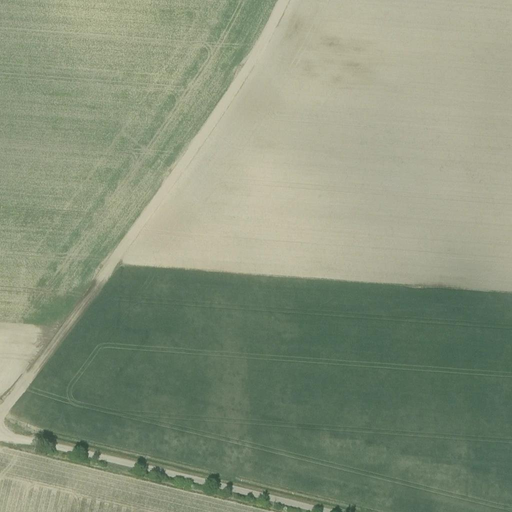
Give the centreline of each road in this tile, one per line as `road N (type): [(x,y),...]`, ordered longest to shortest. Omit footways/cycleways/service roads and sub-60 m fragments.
road 1 (track): [(284,0),(182,165),(0,415)]
road 2 (unclassified): [(0,433),(321,511)]
